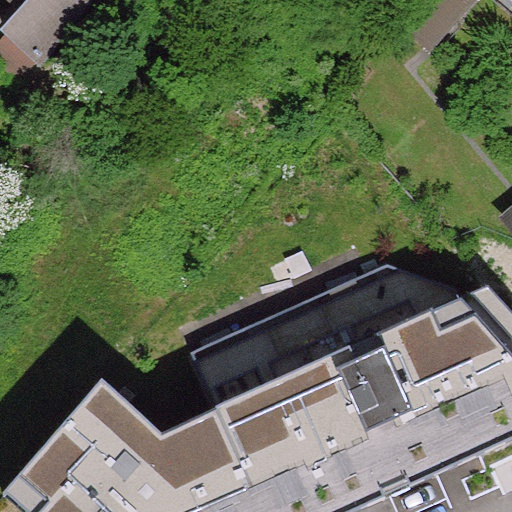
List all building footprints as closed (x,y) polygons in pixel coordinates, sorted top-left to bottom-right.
[(35,0),(6,33),(39,64),(89,0),(35,0)] [(483,0),(441,0),(412,34),(434,54),(436,53),(483,0)] [(6,33),(0,39),(0,66),(20,85),(39,64),(6,33)] [(511,317),(490,291),(457,306),(452,295),(386,270),(192,357),(217,415),(161,440),(100,383),(18,479),(48,509),(45,511),(362,511),(511,445),(511,317)] [(19,511),(45,511),(48,509),(18,479),(3,497),(19,511)]
